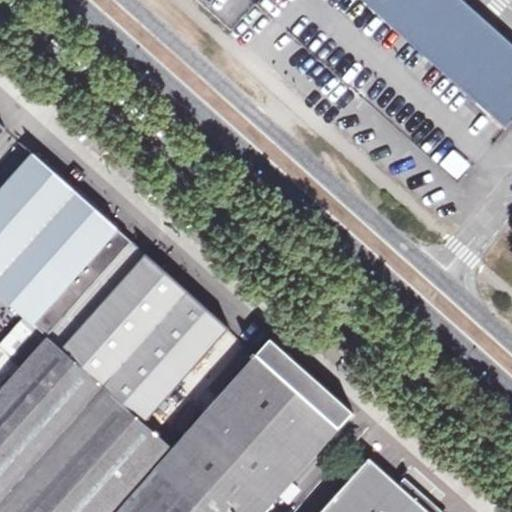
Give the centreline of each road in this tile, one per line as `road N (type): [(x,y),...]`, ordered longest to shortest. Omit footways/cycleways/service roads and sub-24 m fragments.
road 1 (residential): [(0,23),(511,474)]
road 2 (secondary): [(71,0),(511,394)]
road 3 (secondary): [(438,281),(129,0)]
